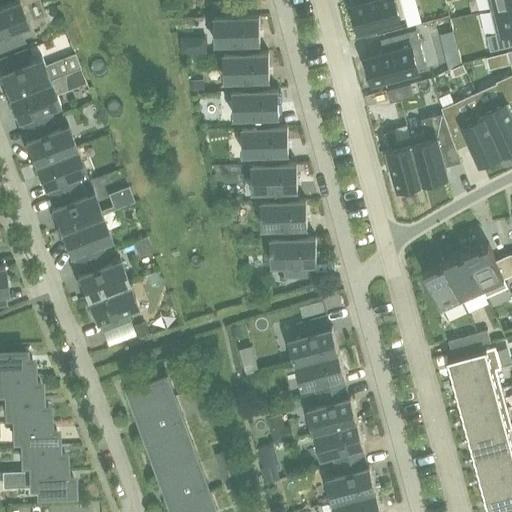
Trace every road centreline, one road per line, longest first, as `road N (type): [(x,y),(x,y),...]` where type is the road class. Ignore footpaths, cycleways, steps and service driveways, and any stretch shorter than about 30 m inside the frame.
road 1 (residential): [(0,141),(139,511)]
road 2 (residential): [(279,0),(354,278)]
road 3 (residential): [(455,511),(389,265)]
road 4 (residential): [(382,243),(322,0)]
road 5 (residential): [(354,278),(417,511)]
road 6 (residential): [(382,243),(511,178)]
